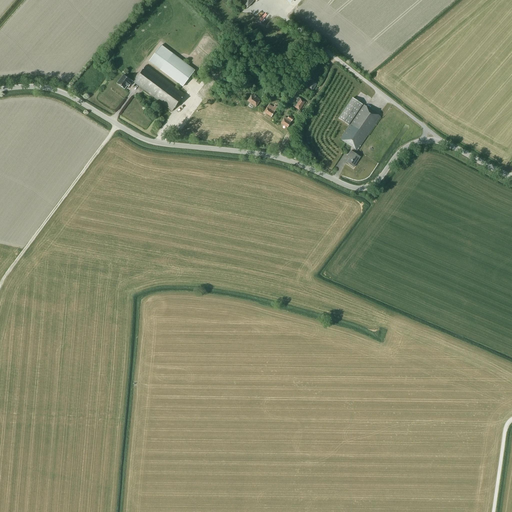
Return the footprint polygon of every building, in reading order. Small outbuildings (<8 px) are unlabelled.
[(236,0),(246,9),(254,0),(289,0),(291,1),(291,0),(236,0)] [(149,61),(182,86),(194,70),(161,45),(149,61)] [(172,111),(185,94),(146,65),(134,82),(124,74),(117,83),(124,89),(127,86),(129,87),(130,85),(133,87),(135,83),(172,111)] [(313,90),(316,84),(313,82),(314,81),(309,78),(305,85),(313,90)] [(256,107),(260,100),(252,94),(247,101),(256,107)] [(299,110),(305,102),(300,98),(300,99),(298,98),(293,106),(295,107),(299,110)] [(356,100),(352,98),(338,118),(349,125),(363,105),(356,100)] [(278,107),(275,105),(274,107),(273,107),(269,104),(264,112),(271,117),(274,112),(278,107)] [(340,139),(352,147),(357,151),(380,116),(364,104),(340,139)] [(287,128),(293,118),(289,115),(287,118),(285,117),(281,123),(287,128)] [(347,162),(352,166),(353,167),(360,157),(351,150),(347,156),(350,157),(347,162)]
